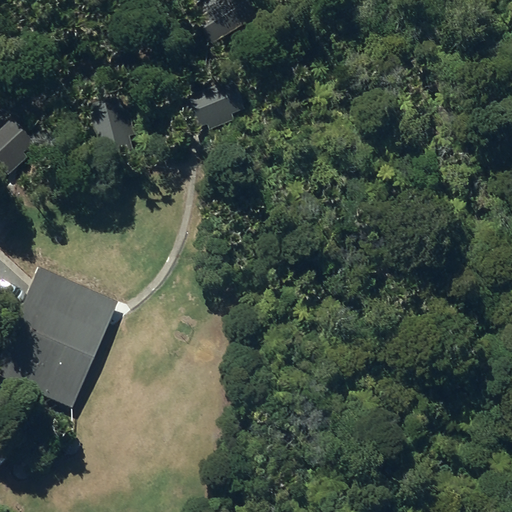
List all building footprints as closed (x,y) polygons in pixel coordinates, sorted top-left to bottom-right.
[(221,0),(186,22),(203,50),(256,17),(245,0),(221,0)] [(174,104),(187,135),(239,113),(226,82),(174,104)] [(81,108),(94,160),(128,152),(115,99),(81,108)] [(0,126),(0,171),(27,147),(5,122),(0,126)] [(113,303),(3,261),(0,269),(0,384),(72,412),(113,303)]
